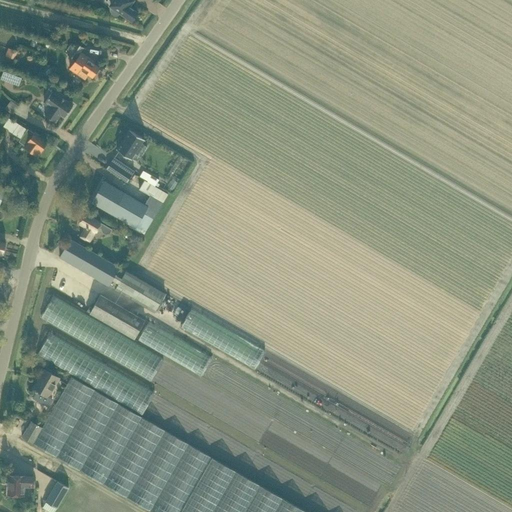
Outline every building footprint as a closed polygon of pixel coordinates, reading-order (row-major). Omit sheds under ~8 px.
[(130,6),(135,0),(134,0),(113,0),(113,1),(116,3),(111,9),(112,13),(115,15),(119,15),(120,13),(132,22),(139,12),(130,6)] [(93,78),(100,67),(94,62),(94,61),(81,52),(84,48),(75,41),(67,54),(75,60),(70,68),(85,79),(88,75),(93,78)] [(24,58),(27,50),(16,46),(13,54),(24,58)] [(4,70),(0,78),(10,82),(13,73),(4,70)] [(45,114),(55,121),(60,114),(64,117),(65,115),(67,116),(70,111),(69,110),(73,104),(62,97),(63,95),(54,88),(44,103),(50,107),(45,114)] [(47,142),(33,133),(28,129),(27,130),(9,117),(3,126),(8,129),(8,130),(20,139),(19,142),(25,146),(24,147),(37,155),(40,151),(41,151),(47,142)] [(117,149),(131,159),(131,158),(144,140),(144,139),(130,130),(118,149),(117,149)] [(112,161),(107,168),(127,182),(132,175),(112,161)] [(143,170),(140,176),(148,180),(151,175),(143,170)] [(149,206),(104,180),(92,202),(144,233),(153,218),(144,213),(149,206)] [(163,203),(168,194),(144,180),(139,189),(163,203)] [(101,222),(101,223),(85,213),(79,223),(86,227),(81,236),(90,241),(99,226),(101,228),(103,232),(106,234),(110,233),(112,229),(101,222)] [(154,313),(166,293),(126,270),(125,271),(119,267),(70,238),(59,257),(109,286),(109,285),(115,288),(115,289),(154,313)] [(87,311),(90,313),(134,339),(145,320),(101,294),(93,308),(90,306),(87,311)] [(215,360),(205,379),(400,477),(409,458),(215,360)] [(36,390),(35,391),(37,392),(38,391),(48,397),(59,378),(44,369),(40,376),(41,377),(38,381),(38,380),(33,388),(36,390)] [(152,511),(307,511),(72,376),(42,427),(31,420),(21,436),(33,443),(152,511)] [(421,433),(346,392),(336,411),(411,452),(421,433)] [(34,483),(35,477),(9,475),(8,495),(24,495),(25,483),(34,483)] [(57,481),(46,501),(58,508),(69,488),(57,481)]
